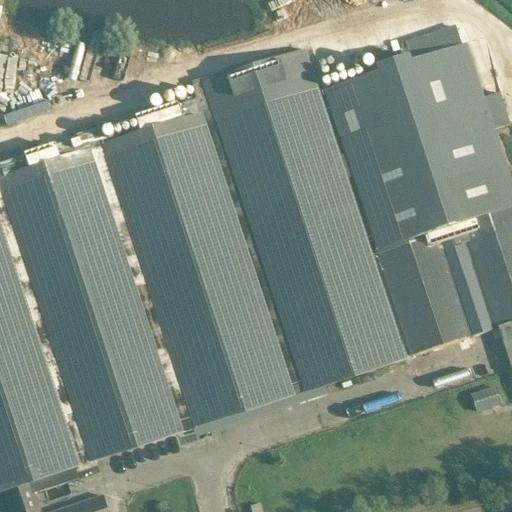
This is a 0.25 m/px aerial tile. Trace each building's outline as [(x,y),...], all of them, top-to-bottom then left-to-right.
[(374,78),(325,94),(377,251),(378,254),(511,210),(511,182),(495,131),(509,126),(499,95),(484,99),(467,47),(462,49),(455,28),(401,46),(405,59),(372,70),(374,78)] [(0,492),(5,491),(30,483),(54,475),(295,396),(407,360),(305,51),(203,85),(202,80),(193,83),(194,87),(193,87),(197,100),(167,110),(136,120),(140,134),(104,146),(102,140),(84,146),(82,139),(0,165),(0,492)] [(511,210),(378,254),(406,338),(412,357),(498,329),(511,370),(511,210)] [(494,388),(472,395),(478,413),(500,406),(494,388)] [(54,475),(30,483),(33,494),(58,486),(54,475)] [(30,483),(5,491),(11,509),(12,511),(108,511),(104,497),(58,511),(39,511),(33,494),(30,483)]
